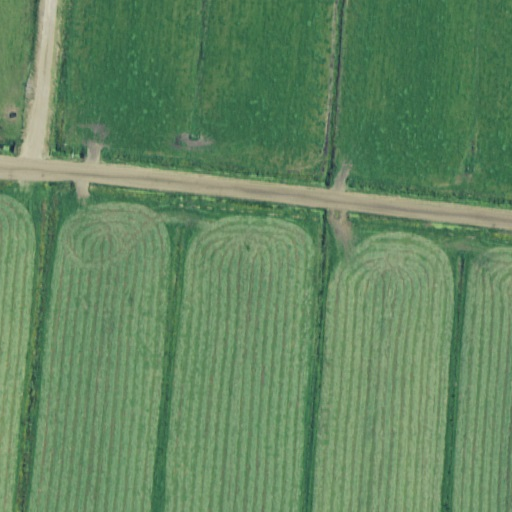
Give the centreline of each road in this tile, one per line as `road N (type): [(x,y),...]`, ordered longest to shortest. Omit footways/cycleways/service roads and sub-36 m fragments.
road 1 (track): [(0,164),(511,221)]
road 2 (track): [(69,0),(54,169)]
